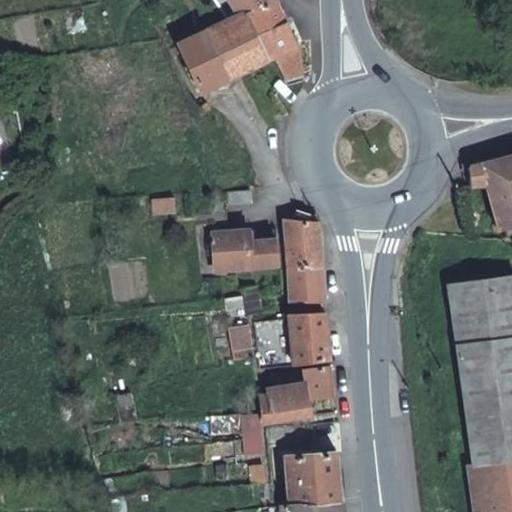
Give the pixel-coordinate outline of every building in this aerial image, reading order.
[(229,0),(231,3),(218,10),(224,22),(245,12),(270,0),(229,0)] [(274,0),(270,0),(245,12),(256,35),(284,22),(274,0)] [(256,35),(245,12),(224,22),(177,43),(199,91),(215,84),(268,58),(256,35)] [(152,23),(160,38),(162,36),(177,28),(171,14),(152,23)] [(293,45),(284,22),(256,35),(268,58),(271,56),(282,78),(286,78),(302,76),(296,43),(293,45)] [(468,165),(469,174),(470,186),(485,185),(498,230),(511,226),(511,154),(496,158),(468,165)] [(247,202),(246,191),(225,190),(225,203),(247,202)] [(170,195),(148,199),(151,215),(173,211),(170,195)] [(317,244),(316,223),(283,219),(285,246),(317,244)] [(210,232),(213,269),(277,264),(276,239),(261,240),(248,241),(247,229),(210,232)] [(319,266),(317,244),(285,246),(286,268),(319,266)] [(322,301),(319,266),(286,268),(289,303),(322,301)] [(462,365),(511,358),(511,273),(451,282),(462,365)] [(239,289),(240,297),(222,300),(225,313),(243,309),(244,314),(259,312),(254,287),(239,289)] [(258,370),(328,360),(323,310),(289,313),(290,341),(255,345),(258,370)] [(246,348),(251,347),(246,324),(228,329),(234,359),(247,357),(246,348)] [(471,471),(511,463),(511,358),(462,365),(474,462),(469,463),(471,471)] [(309,399),(331,396),(328,366),(301,370),(303,383),(305,383),(307,399),(309,399)] [(311,414),(309,399),(307,399),(305,383),(303,383),(268,390),(268,393),(269,403),(262,405),(264,420),(311,414)] [(269,403),(268,393),(260,394),(262,405),(269,403)] [(138,422),(136,396),(120,398),(123,423),(138,422)] [(261,451),(258,421),(257,413),(240,414),(240,426),(242,437),(243,453),(261,451)] [(240,426),(240,414),(227,416),(227,426),(240,426)] [(227,416),(209,418),(210,432),(227,430),(227,426),(227,416)] [(321,443),(335,442),(334,432),(320,433),(321,443)] [(223,440),(225,457),(236,457),(234,438),(223,440)] [(290,505),(341,501),(336,452),(286,457),(290,503),(290,505)] [(476,511),(511,511),(511,463),(471,471),(476,511)] [(250,473),(251,485),(263,484),(262,466),(255,467),(255,473),(250,473)] [(342,511),(341,501),(290,505),(290,503),(279,504),(279,511),(342,511)]
